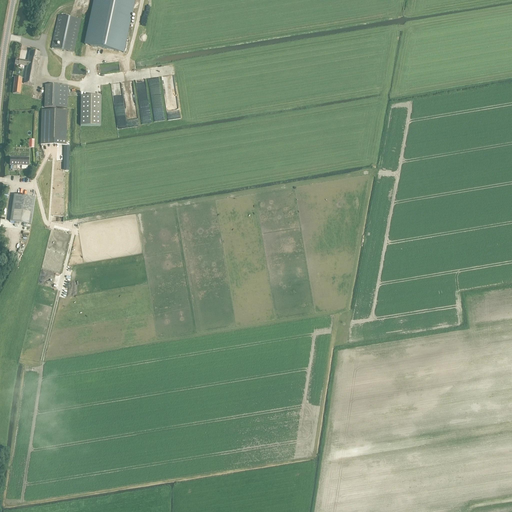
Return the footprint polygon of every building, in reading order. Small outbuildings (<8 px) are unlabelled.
[(94,0),(93,6),(85,45),(124,53),(135,0),(94,0)] [(80,20),(59,15),(52,48),(74,52),(80,20)] [(38,59),(39,59),(40,53),(29,51),(28,61),(19,59),(19,60),(16,59),(15,63),(18,64),(27,66),(23,83),(33,85),(38,59)] [(13,93),(20,94),(22,77),(14,77),(13,93)] [(44,107),(67,108),(67,86),(45,85),(44,107)] [(100,126),(100,96),(80,96),(80,126),(100,126)] [(42,110),(41,141),(66,142),(67,123),(68,111),(42,110)] [(28,166),(28,158),(17,157),(17,156),(15,156),(15,158),(10,158),(10,165),(12,165),(12,170),(17,170),(17,165),(28,166)] [(31,224),(35,198),(14,195),(10,221),(31,224)]
